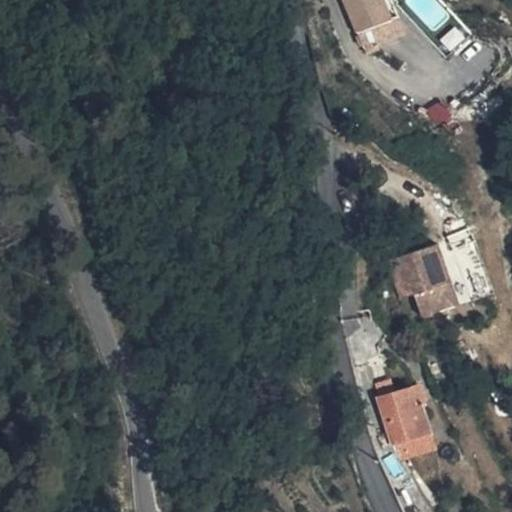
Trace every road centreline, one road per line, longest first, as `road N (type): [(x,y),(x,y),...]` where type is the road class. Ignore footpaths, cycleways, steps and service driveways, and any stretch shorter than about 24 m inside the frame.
road 1 (residential): [(395,511),(353,408),(332,97),(308,0)]
road 2 (tertiary): [(0,105),(64,193),(141,435),(148,511)]
